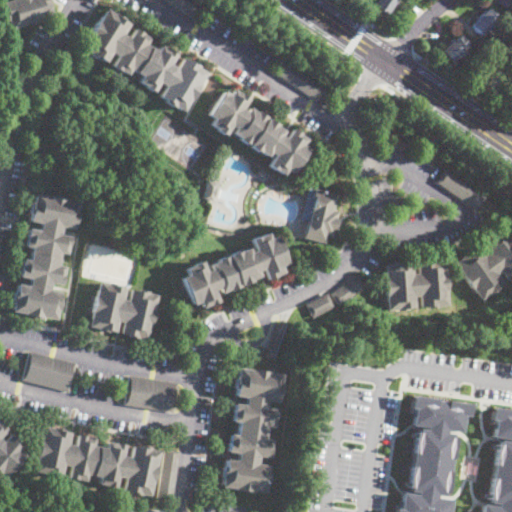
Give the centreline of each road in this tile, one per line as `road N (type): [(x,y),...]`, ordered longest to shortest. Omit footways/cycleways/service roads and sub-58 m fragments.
road 1 (residential): [(176,511),(197,371),(209,344),(347,271),(371,240),(379,197),(371,166),(339,125),(142,0)]
road 2 (residential): [(73,0),(25,89),(0,188),(18,389),(189,424)]
road 3 (residential): [(511,384),(399,367),(380,378),(362,511)]
road 4 (secondary): [(298,0),(511,145)]
road 5 (residential): [(371,166),(397,167),(466,213),(437,229),(376,227)]
